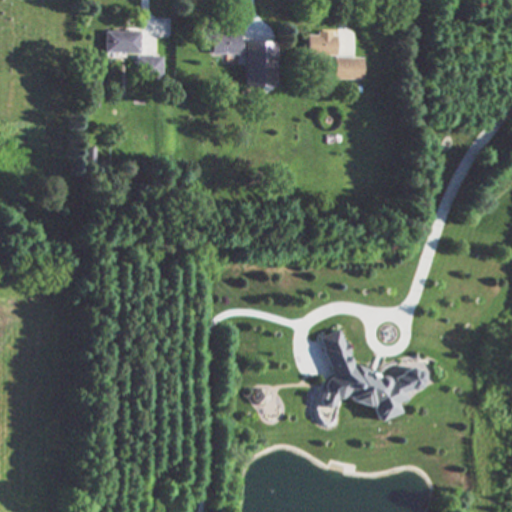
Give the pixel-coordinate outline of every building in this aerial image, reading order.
[(135,55),(135,33),(100,33),(99,54),(135,55)] [(206,55),(235,55),(236,35),(206,35),(206,55)] [(303,35),(302,57),(331,58),(332,36),(303,35)] [(240,88),(272,88),(272,43),(239,44),(240,88)] [(158,58),(132,58),(131,81),(157,82),(158,58)] [(323,58),(312,58),(312,68),(323,68),(323,58)] [(358,81),(359,60),(330,59),(329,80),(358,81)] [(312,339),(326,379),(322,381),(314,402),(316,408),(326,411),(329,402),(337,400),(368,411),(373,424),(394,416),(390,405),(399,402),(397,396),(415,389),(418,379),(417,374),(408,371),(389,378),(385,388),(380,376),(364,382),(360,371),(346,366),(333,331),(312,339)]
